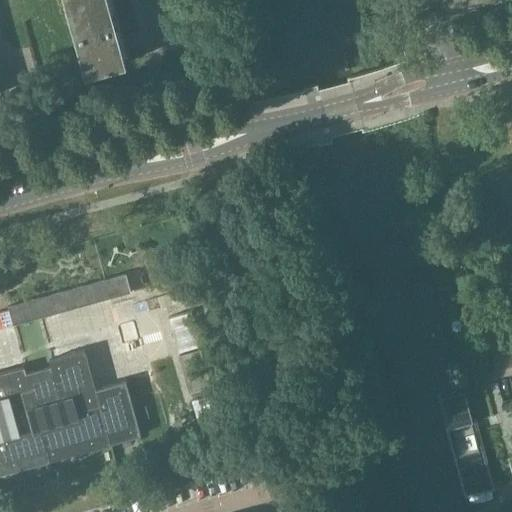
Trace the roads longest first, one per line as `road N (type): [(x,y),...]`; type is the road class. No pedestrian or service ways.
road 1 (tertiary): [(0,201),(128,166)]
road 2 (tertiary): [(128,166),(176,166),(223,152),(247,133)]
road 3 (tertiary): [(247,133),(200,133),(147,150),(128,166)]
